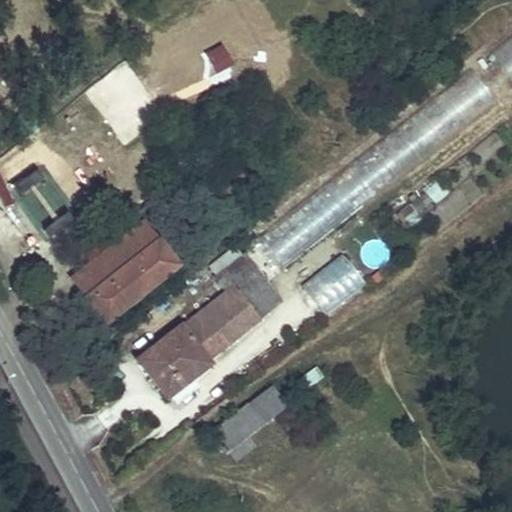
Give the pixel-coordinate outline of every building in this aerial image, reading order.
[(511,33),(489,51),(511,80),(511,33)] [(281,265),(496,102),(472,72),(257,235),(281,265)] [(230,184),(243,200),(263,184),(250,168),(230,184)] [(243,200),(230,184),(199,208),(211,224),(243,200)] [(109,322),(141,298),(137,293),(175,263),(174,261),(191,247),(181,234),(163,248),(161,245),(92,300),(109,322)] [(299,286),(324,317),(365,285),(340,254),(299,286)] [(179,268),(175,263),(137,293),(141,298),(179,268)] [(234,290),(259,322),(282,304),(257,272),(234,290)] [(234,290),(144,359),(151,368),(147,371),(167,396),(193,376),(195,378),(211,366),(207,362),(259,322),(234,290)] [(140,362),(147,371),(151,368),(144,359),(140,362)] [(305,386),(292,395),(296,401),(287,409),(290,412),(286,415),(294,425),(319,406),(305,386)] [(287,409),(282,402),(271,389),(213,435),(228,455),(230,454),(237,462),(257,446),(250,438),(287,409)] [(292,395),(282,402),(287,409),(296,401),(292,395)]
